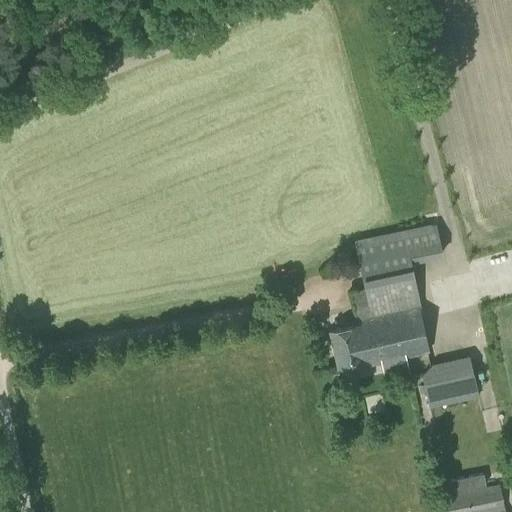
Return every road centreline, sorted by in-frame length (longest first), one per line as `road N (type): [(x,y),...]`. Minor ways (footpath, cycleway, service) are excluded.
road 1 (unclassified): [(0,117),(279,0)]
road 2 (unclassified): [(26,511),(0,384)]
